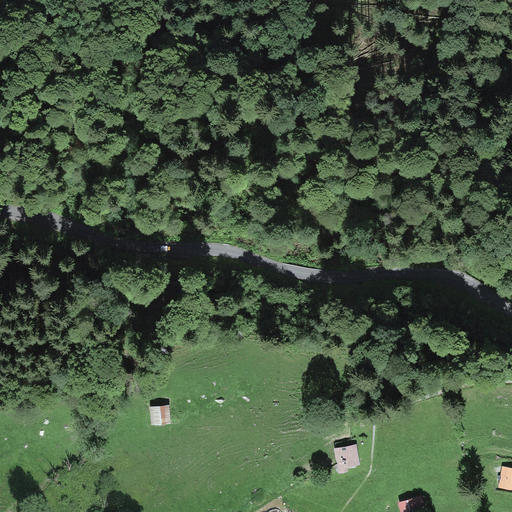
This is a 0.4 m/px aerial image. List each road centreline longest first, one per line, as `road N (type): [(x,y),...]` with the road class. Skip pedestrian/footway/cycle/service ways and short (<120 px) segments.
road 1 (unclassified): [(0,209),(120,243),(232,252),(291,270),(451,277),(511,309)]
road 2 (unknown): [(511,378),(454,385),(378,418)]
